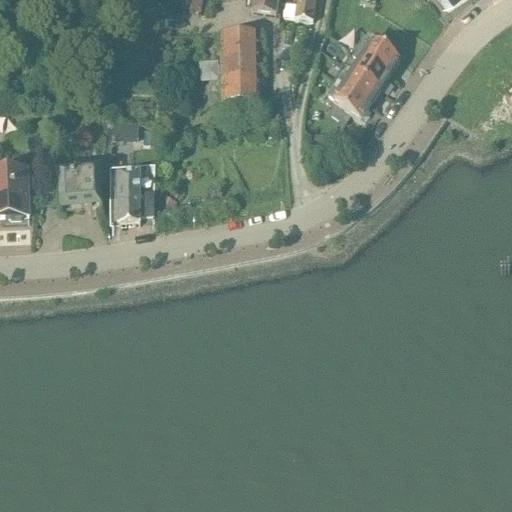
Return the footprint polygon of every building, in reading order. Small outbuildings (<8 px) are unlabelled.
[(254,0),(252,17),(276,20),(279,0),(254,0)] [(295,23),(313,26),(316,0),(298,0),(297,13),(285,11),(284,21),(295,23)] [(335,0),(333,16),(345,18),(348,0),(335,0)] [(221,76),(222,107),(260,106),(259,39),(250,39),(250,35),(245,35),(245,39),(221,40),(221,64),(211,64),(211,76),(221,76)] [(364,64),(390,82),(400,67),(364,42),(354,58),(364,64)] [(354,79),(380,97),(390,82),(364,64),(354,79)] [(344,93),(371,111),(380,97),(354,79),(344,93)] [(334,108),(361,126),(371,111),(344,93),(334,108)] [(54,123),(71,125),(76,96),(58,94),(54,123)] [(105,129),(115,130),(117,116),(106,115),(105,129)] [(59,176),(60,214),(102,212),(101,175),(59,176)] [(0,178),(0,222),(29,221),(27,178),(0,178)] [(119,182),(118,230),(140,229),(140,224),(154,224),(154,202),(141,202),(141,181),(119,182)]
